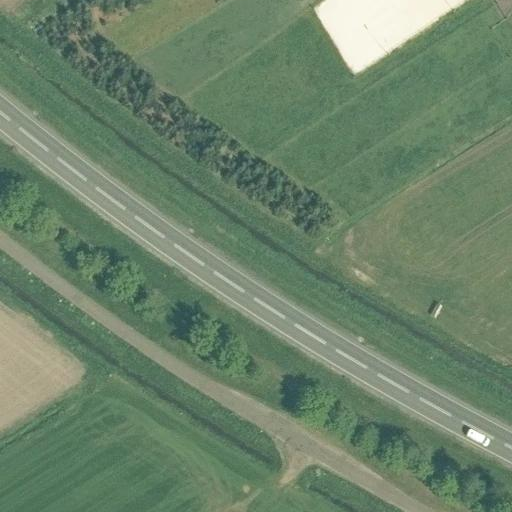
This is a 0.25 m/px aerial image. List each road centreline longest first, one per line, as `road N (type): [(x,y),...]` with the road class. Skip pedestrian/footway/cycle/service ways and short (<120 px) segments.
road 1 (trunk): [(511,448),(275,317),(0,113)]
road 2 (unclassified): [(425,511),(160,353),(0,241)]
